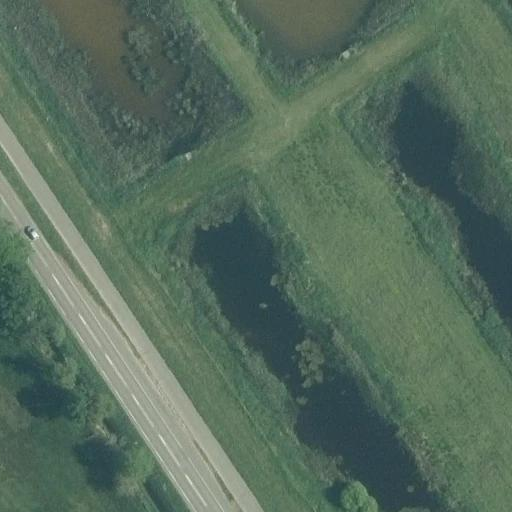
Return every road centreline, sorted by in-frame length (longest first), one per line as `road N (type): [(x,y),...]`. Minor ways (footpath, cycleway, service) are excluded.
road 1 (unclassified): [(252,511),(0,130)]
road 2 (secondary): [(208,511),(0,196)]
